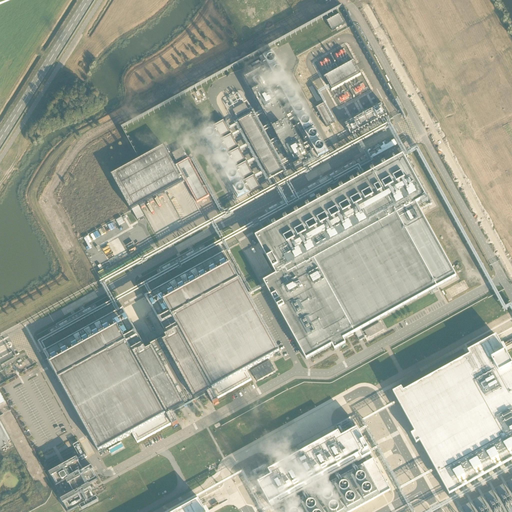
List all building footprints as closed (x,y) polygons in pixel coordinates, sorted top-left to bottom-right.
[(327,22),(332,32),(345,25),(340,15),(327,22)] [(264,56),(261,58),(317,160),(320,158),(321,159),(326,156),(325,155),(329,153),(273,51),(267,55),(267,54),(264,56)] [(360,76),(353,62),(325,78),(332,91),(360,76)] [(261,70),(244,79),(295,170),(311,161),(261,70)] [(315,86),(310,87),(317,102),(321,100),(315,86)] [(334,123),(324,104),(316,108),(326,127),(329,126),(334,123)] [(351,137),(389,117),(382,104),(344,125),(351,137)] [(251,115),(238,122),(269,178),(282,170),(251,115)] [(213,126),(200,133),(207,147),(220,140),(220,139),(230,134),(223,122),(213,127),(213,126)] [(227,153),(237,148),(231,136),(221,141),(220,140),(208,147),(215,161),(228,154),(227,153)] [(138,160),(111,175),(131,211),(186,181),(188,184),(187,185),(197,203),(209,196),(189,159),(175,166),(163,146),(138,160)] [(235,167),(245,162),(239,150),(228,155),(228,154),(215,161),(223,175),(235,168),(235,167)] [(403,156),(255,237),(276,276),(275,276),(264,283),(306,360),(332,346),(334,350),(346,344),(343,340),(355,333),(359,341),(365,338),(361,330),(456,277),(416,204),(426,198),(403,156)] [(253,176),(246,164),(236,169),(236,168),(223,175),(230,189),(243,182),(243,181),(253,176)] [(244,183),(243,182),(230,189),(238,203),(250,196),(250,195),(260,190),(254,178),(244,183)] [(148,292),(145,294),(146,296),(145,296),(153,311),(152,311),(156,318),(157,318),(167,336),(166,336),(161,339),(160,340),(157,341),(156,342),(157,344),(190,404),(193,402),(195,401),(207,394),(213,405),(219,402),(217,399),(252,380),(246,371),(273,356),(279,353),(280,353),(240,281),(236,274),(235,273),(224,253),(222,254),(221,252),(214,256),(215,258),(212,260),(211,258),(204,262),(205,264),(201,265),(200,264),(193,268),(194,269),(191,271),(190,270),(183,274),(184,275),(180,277),(180,275),(172,279),(173,281),(170,283),(169,281),(162,285),(163,287),(160,288),(159,287),(152,291),(152,292),(149,294),(148,292)] [(46,351),(44,352),(50,364),(54,372),(55,373),(99,452),(105,449),(132,434),(137,443),(171,424),(173,427),(178,424),(172,413),(184,407),(187,405),(190,404),(157,344),(156,342),(155,343),(152,344),(150,345),(147,347),(145,348),(135,330),(136,329),(132,322),(131,323),(123,308),(122,309),(122,307),(118,309),(119,311),(116,313),(115,311),(108,315),(109,317),(105,318),(104,317),(97,321),(98,322),(95,324),(94,322),(87,326),(88,328),(85,330),(84,328),(76,332),(77,334),(74,336),(73,334),(66,338),(67,340),(64,341),(63,340),(56,344),(56,345),(53,347),(52,345),(45,349),(46,351)] [(401,388),(393,393),(415,433),(411,435),(416,444),(420,442),(449,495),(511,460),(511,365),(505,352),(500,344),(496,336),(467,352),(469,355),(403,392),(401,388)] [(407,364),(415,361),(412,351),(403,355),(407,364)] [(257,382),(276,372),(270,361),(251,371),(257,382)] [(266,465),(252,473),(272,509),(371,455),(351,418),(335,427),(338,433),(275,468),(269,471),(266,465)] [(219,420),(214,423),(217,428),(222,425),(219,420)] [(216,433),(210,435),(213,442),(211,443),(210,439),(207,440),(208,443),(205,444),(208,452),(217,449),(216,445),(220,443),(216,433)] [(199,440),(192,444),(193,446),(182,451),(185,457),(196,451),(197,453),(204,450),(199,440)] [(63,466),(49,473),(51,477),(52,477),(57,485),(56,486),(66,481),(68,484),(69,484),(73,491),(71,493),(72,494),(61,500),(63,504),(64,503),(69,511),(68,511),(69,511),(80,506),(82,510),(98,501),(96,497),(95,497),(95,496),(91,490),(93,489),(93,487),(91,488),(89,484),(99,479),(98,479),(93,471),(94,470),(92,466),(83,471),(82,468),(79,462),(77,458),(66,464),(63,466)] [(169,460),(172,466),(178,463),(175,458),(169,460)] [(422,464),(423,466),(428,463),(426,458),(420,461),(422,464)] [(373,459),(280,510),(281,511),(350,511),(390,490),(389,488),(374,459),(373,459)] [(123,482),(125,488),(137,483),(135,478),(123,482)] [(502,485),(495,489),(503,503),(510,499),(502,485)] [(491,491),(484,495),(492,509),(499,506),(491,491)] [(480,497),(473,501),(478,511),(487,511),(488,511),(480,497)] [(205,511),(206,511),(203,507),(199,500),(176,511),(205,511)] [(473,511),(469,503),(462,507),(464,511),(473,511)]
